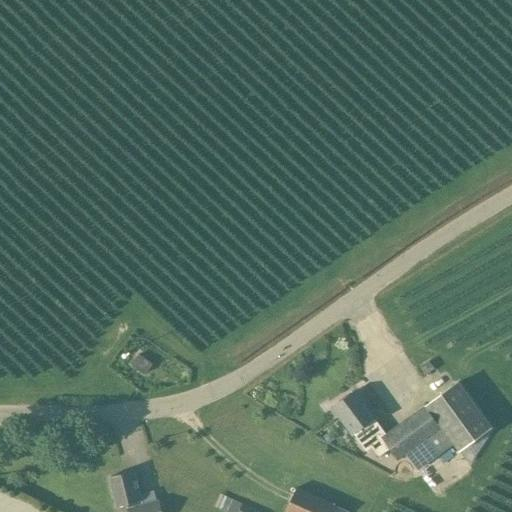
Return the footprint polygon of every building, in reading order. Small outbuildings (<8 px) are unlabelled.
[(131,364),(145,375),(153,364),(139,354),(131,364)] [(387,435),(386,434),(375,419),(376,419),(355,390),(332,407),(353,435),(354,435),(366,451),(372,447),(379,457),(390,449),(399,460),(407,454),(419,470),(455,444),(460,451),(493,427),(459,382),(387,435)] [(161,511),(159,501),(143,505),(141,500),(142,500),(134,471),(110,477),(117,506),(128,503),(130,511),(161,511)] [(285,511),(349,511),(350,511),(297,487),(285,511)] [(222,510),(227,511),(261,511),(228,497),(222,510)]
